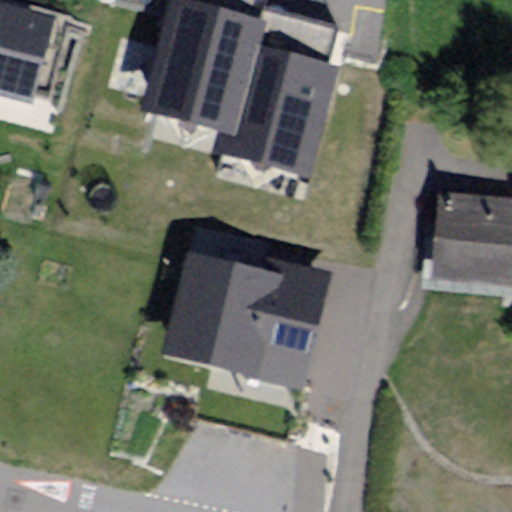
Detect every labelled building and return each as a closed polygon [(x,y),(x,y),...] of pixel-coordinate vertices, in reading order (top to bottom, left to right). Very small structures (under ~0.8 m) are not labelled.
[(265,26),(177,0),(169,0),(141,117),(221,139),(235,143),(260,49),(265,26)] [(0,98),(33,108),(56,23),(0,7),(0,98)] [(260,49),(235,143),(221,139),(216,158),(310,184),(340,73),(260,49)] [(511,205),(429,194),(415,294),(511,308),(511,205)] [(175,349),(273,372),(286,315),(310,321),(316,295),(196,265),(175,349)] [(305,380),(273,372),(211,357),(197,417),(291,440),(305,380)]
